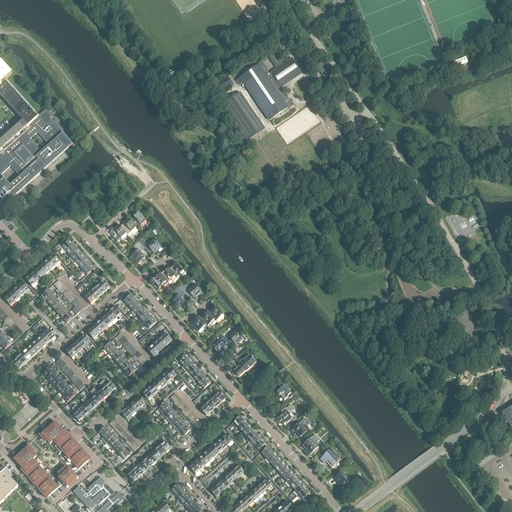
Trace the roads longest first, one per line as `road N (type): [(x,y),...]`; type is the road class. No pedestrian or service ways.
road 1 (unclassified): [(505,363),(495,325),(451,242),(286,0)]
road 2 (unknown): [(213,133),(183,107),(104,0)]
road 3 (residential): [(341,511),(243,399)]
road 4 (residential): [(80,431),(188,339)]
